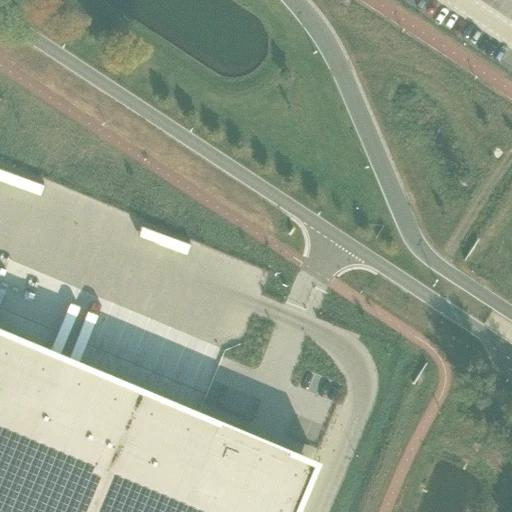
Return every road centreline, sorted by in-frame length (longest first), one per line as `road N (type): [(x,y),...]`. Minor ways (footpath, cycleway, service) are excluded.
road 1 (unclassified): [(0,18),(511,352)]
road 2 (unclassified): [(511,315),(421,251),(322,33),(294,0)]
road 3 (track): [(438,267),(511,158)]
